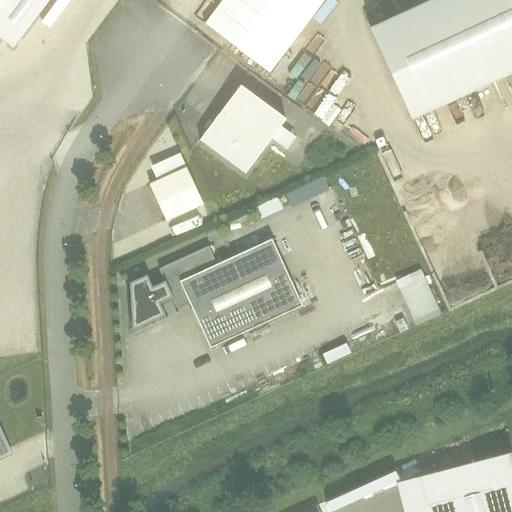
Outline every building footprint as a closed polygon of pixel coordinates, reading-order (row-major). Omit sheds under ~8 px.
[(0,0),(0,17),(12,0),(0,0)] [(332,0),(230,0),(206,33),(272,81),(332,0)] [(511,83),(511,0),(457,0),(378,36),(420,126),(511,83)] [(239,89),(201,143),(243,173),(281,118),(239,89)] [(199,205),(183,168),(147,183),(163,220),(199,205)] [(285,194),(291,207),(329,189),(323,175),(285,194)] [(190,303),(211,346),(304,302),(272,234),(222,257),(213,239),(157,265),(165,281),(174,300),(178,309),(190,303)] [(174,300),(165,281),(152,286),(146,274),(130,282),(132,329),(164,315),(161,306),(174,300)] [(511,511),(511,458),(511,453),(401,482),(408,511),(511,511)]
